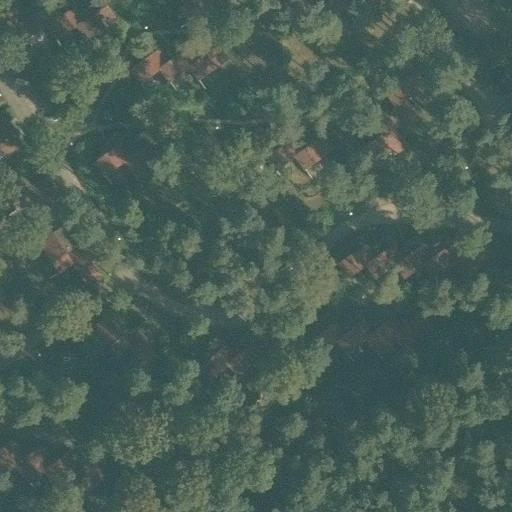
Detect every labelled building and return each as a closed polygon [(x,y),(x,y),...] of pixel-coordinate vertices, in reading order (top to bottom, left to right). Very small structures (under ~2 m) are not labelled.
[(22,11),(23,11),(15,0),(4,0),(2,1),(4,4),(0,6),(0,37),(18,26),(27,20),(22,11)] [(22,11),(27,20),(18,26),(26,40),(47,27),(46,26),(56,20),(51,12),(44,0),(34,0),(31,2),(33,5),(23,11),(22,11)] [(56,20),(46,26),(47,27),(55,40),(76,28),(75,27),(85,21),(81,13),(80,13),(73,0),(64,0),(60,3),(62,5),(51,12),(56,20)] [(91,6),(81,13),(85,21),(75,27),(84,42),(116,22),(101,0),(94,0),(89,3),(91,6)] [(192,0),(179,9),(188,24),(208,11),(212,16),(222,9),(216,0),(192,0)] [(292,0),(285,5),(293,20),(314,7),(324,1),(323,0),(292,0)] [(323,0),(324,1),(314,7),(322,21),(343,9),(343,8),(353,2),(352,0),(323,0)] [(352,0),(353,2),(343,8),(352,22),(373,10),(383,4),(380,0),(352,0)] [(197,61),(189,69),(198,82),(228,61),(210,36),(200,43),(202,46),(192,54),(197,61)] [(197,61),(192,54),(181,38),(171,45),(173,48),(163,55),(168,63),(159,69),(169,83),(189,69),(197,61)] [(138,64),(129,71),(139,85),(159,70),(159,69),(168,63),(163,55),(152,39),(142,46),(144,49),(133,57),(138,64)] [(393,108),(404,102),(415,96),(425,90),(409,64),(399,70),(400,73),(389,80),(394,88),(384,93),(393,108)] [(372,120),(381,135),(391,128),(402,123),(405,128),(416,122),(404,102),(393,108),(372,120)] [(0,155),(2,158),(16,148),(10,139),(17,134),(9,123),(12,121),(5,111),(0,114),(0,155)] [(304,171),(334,150),(316,125),(306,132),(308,135),(298,143),(304,150),(295,158),(304,171)] [(275,172),(295,158),(304,150),(298,143),(287,127),(277,134),(279,137),(269,144),(274,152),(265,159),(275,172)] [(191,174),(221,153),(204,128),(194,135),(195,138),(185,145),(191,153),(182,161),(191,174)] [(236,159),(246,173),(265,159),(274,152),(269,144),(258,128),(249,135),(251,138),(240,146),(245,153),(236,159)] [(360,148),(369,163),(390,150),(393,155),(404,149),(391,128),(381,135),(360,148)] [(167,139),(157,146),(162,154),(153,162),(162,175),(182,161),(191,153),(185,145),(175,129),(165,136),(167,139)] [(138,141),(127,148),(133,156),(124,163),(124,164),(133,176),(153,162),(162,154),(157,146),(146,131),(136,138),(138,141)] [(133,156),(127,148),(117,132),(107,139),(108,142),(98,149),(103,157),(94,163),(104,178),(124,164),(124,163),(133,156)] [(0,189),(16,212),(29,203),(23,193),(31,188),(24,177),(27,175),(20,165),(0,178),(0,189)] [(47,176),(31,188),(23,193),(29,203),(43,223),(57,214),(51,204),(58,199),(51,189),(54,187),(47,176)] [(62,227),(37,244),(58,274),(71,265),(65,255),(73,249),(67,239),(69,237),(62,227)] [(433,258),(424,265),(433,278),(453,264),(462,258),(457,250),(447,233),(436,240),(438,243),(428,250),(433,258)] [(462,258),(453,264),(462,279),(493,258),(476,233),(466,240),(467,243),(457,250),(462,258)] [(375,259),(365,265),(365,266),(374,279),(395,265),(404,259),(399,251),(388,234),(378,241),(380,244),(370,251),(375,259)] [(404,259),(395,265),(403,278),(424,265),(433,258),(428,250),(418,234),(407,241),(409,244),(399,251),(404,259)] [(345,259),(335,265),(345,280),(346,279),(365,266),(365,265),(375,259),(370,251),(359,235),(349,242),(351,244),(340,252),(345,259)] [(65,255),(71,265),(85,286),(99,276),(93,267),(101,262),(93,251),(96,249),(89,239),(73,249),(65,255)] [(403,329),(394,337),(395,337),(404,350),(433,327),(414,304),(404,312),(406,314),(396,322),(403,329)] [(374,332),(365,339),(365,340),(375,353),(395,337),(394,337),(403,329),(396,322),(397,322),(385,307),(376,314),(378,317),(368,325),(374,332)] [(344,335),(336,342),(336,343),(346,355),(365,340),(365,339),(374,332),(368,325),(356,309),(346,317),(349,320),(339,328),(344,335)] [(94,328),(115,358),(128,348),(127,347),(136,341),(129,332),(122,322),(125,320),(118,310),(94,328)] [(315,338),(306,345),(317,358),(336,343),(336,342),(344,335),(339,328),(327,312),(317,320),(320,323),(309,331),(315,338)] [(128,348),(142,367),(156,358),(150,349),(157,343),(150,333),(152,331),(145,321),(129,332),(136,341),(127,347),(128,348)] [(257,362),(268,374),(295,350),(274,327),(265,335),(267,338),(258,346),(265,353),(257,362)] [(236,358),(228,367),(238,378),(257,362),(265,353),(258,346),(246,332),(236,340),(239,342),(229,351),(236,358)] [(198,370),(210,383),(228,367),(236,358),(229,351),(217,336),(208,345),(210,347),(200,356),(206,363),(198,370)] [(135,420),(143,413),(143,412),(137,406),(141,402),(133,392),(113,408),(107,401),(100,406),(121,432),(135,420)] [(143,413),(135,420),(149,437),(164,426),(163,425),(171,418),(166,411),(169,408),(161,397),(143,412),(143,413)] [(163,425),(164,426),(178,443),(200,425),(193,417),(198,413),(189,403),(171,418),(163,425)] [(0,477),(1,479),(16,467),(23,461),(22,461),(17,453),(21,449),(13,439),(0,449),(0,477)] [(23,461),(16,467),(29,484),(44,473),(44,472),(51,467),(51,466),(45,459),(50,455),(42,445),(22,461),(23,461)] [(51,467),(44,472),(44,473),(58,490),(73,479),(79,472),(74,465),(78,461),(70,451),(51,466),(51,467)] [(79,472),(73,479),(87,496),(109,479),(102,471),(107,467),(99,457),(79,472)]
